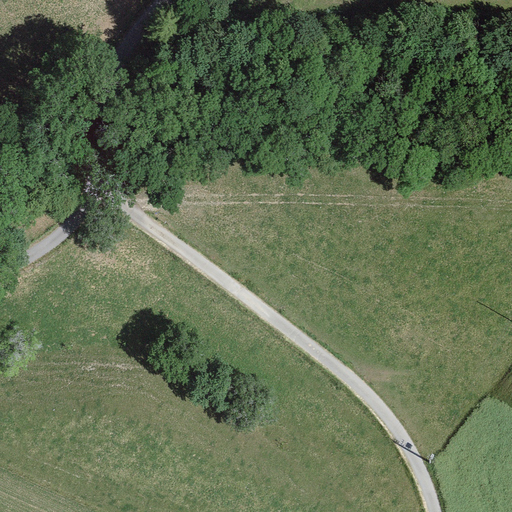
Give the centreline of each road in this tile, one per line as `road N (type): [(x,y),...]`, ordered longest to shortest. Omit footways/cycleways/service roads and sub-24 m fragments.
road 1 (track): [(437,511),(385,413),(103,189),(47,250),(0,265)]
road 2 (track): [(160,0),(98,121),(103,189)]
